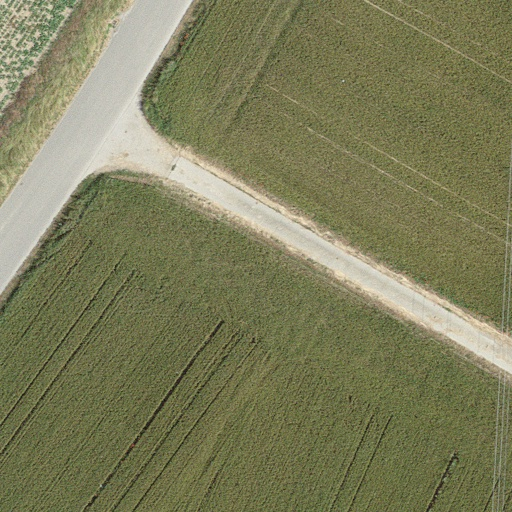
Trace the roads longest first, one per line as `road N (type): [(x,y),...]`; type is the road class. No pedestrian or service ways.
road 1 (track): [(511,336),(107,108)]
road 2 (unclassified): [(0,251),(107,108),(164,0)]
